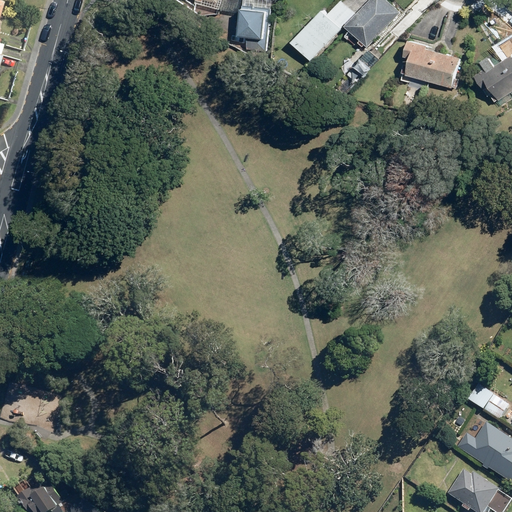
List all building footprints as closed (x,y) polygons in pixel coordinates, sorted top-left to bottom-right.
[(343,0),(332,12),(327,8),(291,44),(311,63),(347,27),(345,25),(358,11),(346,0),(343,0)] [(374,0),(351,24),(372,44),(405,11),(394,0),(374,0)] [(250,6),(246,33),(269,37),(274,10),(250,6)] [(414,37),(409,54),(416,56),(414,63),(411,62),(408,71),(456,86),(465,57),(432,46),(432,43),(414,37)] [(494,83),(504,98),(511,92),(511,40),(510,42),(511,44),(511,55),(500,63),(494,54),(486,60),(490,66),(480,73),(489,86),(494,83)] [(368,73),(381,56),(372,49),(359,65),(368,73)] [(61,399),(11,384),(2,416),(51,431),(61,399)] [(503,418),(511,403),(511,402),(482,384),(472,400),(503,418)] [(471,454),(511,479),(511,434),(490,421),(481,436),(481,437),(480,439),(470,433),(461,447),(471,453),(471,454)] [(452,492),(482,511),(489,511),(505,489),(470,465),(452,492)] [(34,511),(61,511),(62,511),(61,511),(98,511),(88,495),(76,502),(56,470),(22,491),(34,511)]
